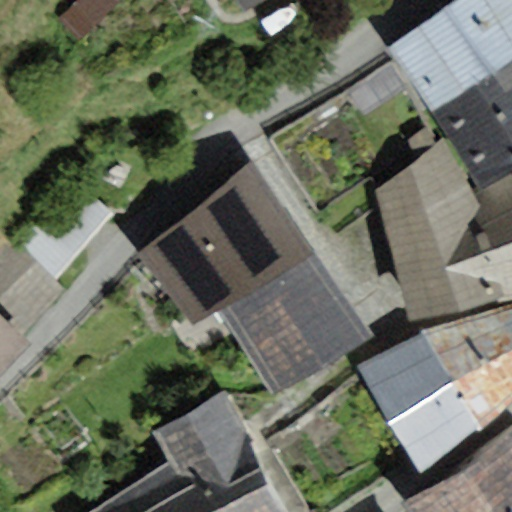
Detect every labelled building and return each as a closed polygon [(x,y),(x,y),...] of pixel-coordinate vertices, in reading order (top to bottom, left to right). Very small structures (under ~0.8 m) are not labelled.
[(234,0),(245,14),(265,0),(234,0)] [(511,0),(458,0),(387,47),(428,109),(493,66),(511,53),(511,0)] [(511,95),(493,66),(428,109),(480,187),(511,166),(511,95)] [(443,152),(367,177),(416,325),(492,300),(492,299),(461,207),(443,152)] [(511,190),(461,207),(492,299),(511,292),(511,190)] [(225,191),(141,261),(200,331),(284,261),(225,191)] [(304,257),(225,315),(284,396),(363,338),(304,257)] [(511,306),(483,314),(418,338),(477,423),(485,428),(511,400),(511,306)] [(0,354),(18,333),(0,317),(0,354)] [(418,338),(356,365),(362,377),(423,473),(477,423),(418,338)] [(212,401),(153,435),(171,466),(89,511),(283,511),(237,429),(230,433),(212,401)] [(511,511),(511,458),(498,442),(416,511),(417,511),(511,511)]
